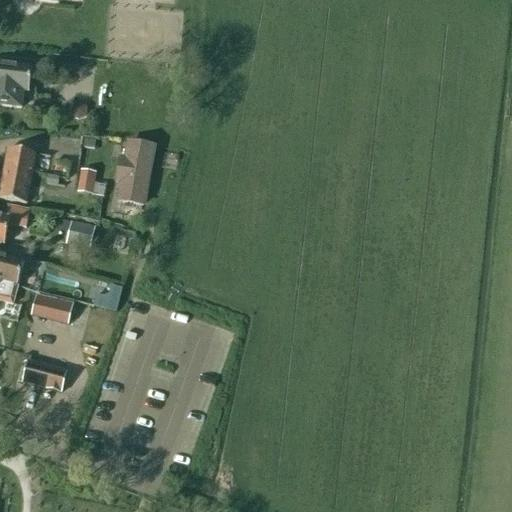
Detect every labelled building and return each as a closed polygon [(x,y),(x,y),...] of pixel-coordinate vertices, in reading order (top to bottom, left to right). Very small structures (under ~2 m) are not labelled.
[(0,65),(0,106),(21,109),(23,93),(29,94),(32,69),(0,65)] [(128,123),(156,128),(166,78),(138,72),(128,123)] [(87,109),(80,104),(72,107),(71,115),(78,121),(86,118),(87,109)] [(157,146),(127,141),(121,171),(118,171),(116,182),(118,182),(115,202),(145,208),(157,146)] [(85,142),(84,149),(94,150),(95,143),(85,142)] [(8,150),(3,178),(0,192),(0,200),(27,205),(36,155),(8,150)] [(80,171),(76,193),(92,196),(96,174),(80,171)] [(48,178),(46,185),(57,187),(58,179),(48,178)] [(26,229),(29,213),(6,208),(4,219),(0,218),(0,245),(4,246),(8,225),(26,229)] [(95,229),(71,223),(65,246),(89,252),(95,229)] [(0,282),(17,287),(23,264),(0,257),(0,282)] [(0,302),(12,306),(17,287),(0,282),(0,302)] [(109,296),(104,311),(116,314),(122,292),(110,289),(109,296)] [(36,296),(31,317),(67,326),(73,306),(36,296)] [(67,373),(27,362),(21,384),(61,395),(67,373)]
